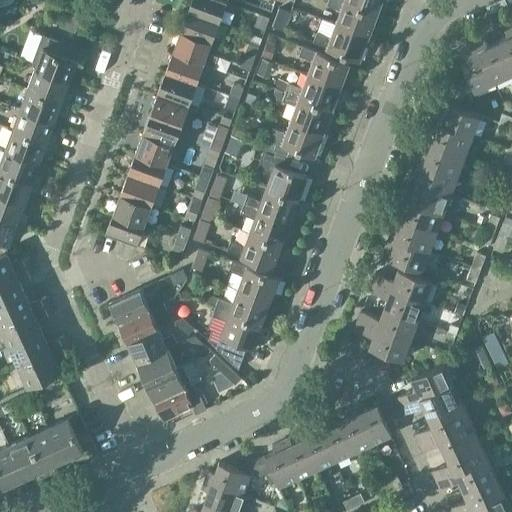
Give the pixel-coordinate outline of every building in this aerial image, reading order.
[(191,0),(188,11),(219,23),(227,2),(221,0),(191,0)] [(341,10),(336,24),(372,37),(376,28),(372,26),(377,13),(341,0),(328,0),(327,5),(341,10)] [(341,0),(377,13),(381,0),(383,0),(386,1),(386,0),(341,0)] [(279,9),(273,27),(285,31),(291,13),(279,9)] [(180,31),(212,43),(219,23),(188,11),(180,31)] [(255,26),(265,30),(270,17),(260,14),(255,26)] [(372,37),(336,24),(331,37),(317,32),(314,41),(360,59),(365,44),(369,46),(372,37)] [(508,36),(498,40),(511,70),(511,26),(505,29),(508,36)] [(180,31),(173,51),(204,63),(215,67),(219,57),(208,53),(212,43),(180,31)] [(93,39),(78,33),(76,40),(90,45),(93,39)] [(32,62),(35,68),(70,80),(74,69),(81,71),(89,51),(51,37),(47,48),(44,47),(41,54),(35,56),(32,62)] [(485,39),(476,43),(494,82),(511,73),(511,70),(498,40),(488,45),(485,39)] [(249,43),(244,55),(254,58),(259,46),(249,43)] [(494,82),(476,43),(468,47),(471,53),(460,58),(475,91),(494,82)] [(313,61),(308,74),(344,88),(348,79),(343,77),(349,63),(303,46),(299,55),(313,61)] [(173,51),(166,72),(197,83),(204,63),(173,51)] [(240,66),(250,70),(254,58),(244,55),(240,66)] [(35,68),(28,88),(70,104),(72,99),(69,94),(65,92),(70,80),(35,68)] [(166,72),(158,92),(189,104),(197,83),(166,72)] [(289,82),(286,91),(332,109),(337,95),(341,97),(344,88),(308,74),(303,88),(289,82)] [(230,95),(239,99),(244,87),(234,83),(230,95)] [(449,95),(463,101),(468,88),(453,83),(449,95)] [(21,109),(55,121),(59,109),(63,111),(69,108),(70,104),(28,88),(21,109)] [(297,106),(292,119),(328,133),(331,124),(327,122),(332,109),(286,91),(282,100),(297,106)] [(143,132),(174,144),(189,104),(158,92),(143,132)] [(225,107),(235,111),(239,99),(230,95),(225,107)] [(435,111),(432,120),(472,135),(480,115),(446,103),(442,114),(435,111)] [(13,129),(55,144),(57,140),(54,134),(50,133),(55,121),(21,109),(13,129)] [(499,123),(511,127),(511,116),(502,113),(499,123)] [(272,127),(265,148),(291,158),(295,147),(319,156),(328,133),(292,119),(287,133),(272,127)] [(435,132),(431,142),(465,154),(472,135),(432,120),(428,129),(435,132)] [(215,136),(224,139),(229,128),(219,124),(215,136)] [(6,149),(40,161),(44,150),(48,151),(54,149),(55,144),(13,129),(6,149)] [(143,132),(136,153),(167,164),(174,144),(143,132)] [(224,139),(215,136),(210,147),(220,151),(224,139)] [(421,150),(418,159),(458,174),(465,154),(431,142),(428,152),(421,150)] [(272,174),(267,187),(303,200),(311,177),(287,168),(291,158),(265,148),(257,168),(272,174)] [(0,165),(0,170),(41,185),(42,180),(39,175),(35,173),(40,161),(6,149),(0,165)] [(136,153),(128,173),(159,184),(167,164),(136,153)] [(421,170),(417,180),(451,193),(458,174),(418,159),(414,168),(421,170)] [(200,176),(209,180),(214,168),(204,164),(200,176)] [(0,193),(25,202),(29,190),(33,192),(39,189),(41,185),(0,170),(0,193)] [(128,173),(121,193),(152,205),(159,184),(128,173)] [(217,174),(210,192),(220,195),(221,196),(228,178),(217,174)] [(209,180),(200,176),(195,188),(205,192),(209,180)] [(500,189),(509,193),(511,184),(511,178),(505,176),(500,189)] [(407,188),(404,197),(444,212),(451,193),(417,180),(413,190),(407,188)] [(247,195),(244,204),(290,221),(295,208),(299,209),(303,200),(267,187),(262,201),(247,195)] [(509,193),(500,189),(495,203),(504,206),(509,193)] [(0,216),(26,225),(27,221),(25,215),(21,214),(25,202),(0,193),(0,216)] [(121,193),(113,213),(144,225),(152,205),(121,193)] [(209,196),(202,215),(211,218),(213,218),(219,200),(218,200),(209,196)] [(407,208),(403,218),(437,231),(444,212),(404,197),(400,206),(407,208)] [(255,219),(250,232),(286,246),(289,236),(285,235),(290,221),(244,204),(241,213),(255,219)] [(144,225),(113,213),(106,234),(137,246),(144,225)] [(486,227),(495,231),(500,217),(491,214),(486,227)] [(0,240),(10,244),(14,231),(18,232),(24,230),(26,225),(0,216),(0,240)] [(393,226),(389,235),(430,250),(437,231),(403,218),(399,229),(393,226)] [(200,219),(193,238),(204,242),(211,223),(210,222),(200,219)] [(499,235),(508,238),(511,226),(511,224),(504,222),(499,235)] [(177,237),(187,241),(191,229),(181,225),(177,237)] [(481,241),(490,244),(495,231),(486,227),(481,241)] [(286,246),(250,232),(245,246),(231,240),(227,250),(273,267),(278,253),(283,255),(286,246)] [(430,250),(389,235),(386,244),(393,247),(389,258),(422,270),(430,250)] [(508,238),(499,235),(493,248),(503,252),(508,238)] [(187,241),(177,237),(173,249),(183,252),(187,241)] [(0,252),(2,254),(6,252),(10,244),(0,240),(0,252)] [(209,252),(199,248),(192,267),(202,271),(209,252)] [(6,252),(2,254),(0,254),(0,279),(16,273),(6,252)] [(472,266),(481,269),(486,256),(477,252),(472,266)] [(17,262),(21,270),(33,265),(29,257),(17,262)] [(243,275),(238,289),(274,302),(283,279),(233,261),(229,270),(243,275)] [(33,265),(21,270),(25,278),(36,273),(33,265)] [(481,269),(472,266),(467,279),(476,282),(481,269)] [(376,272),(372,281),(425,301),(432,281),(398,268),(394,279),(376,272)] [(171,274),(176,284),(188,278),(183,269),(171,274)] [(0,279),(0,303),(25,292),(16,273),(0,279)] [(388,297),(384,307),(418,320),(425,301),(372,281),(369,290),(388,297)] [(110,302),(119,322),(150,309),(140,288),(110,302)] [(219,297),(216,306),(262,323),(267,310),(271,311),(274,302),(238,289),(233,302),(219,297)] [(0,303),(0,324),(1,327),(34,312),(25,292),(0,303)] [(35,301),(39,309),(51,304),(47,296),(35,301)] [(51,304),(39,309),(43,317),(54,312),(51,304)] [(262,323),(216,306),(212,315),(227,321),(217,348),(239,369),(248,345),(257,348),(261,338),(257,337),(262,323)] [(361,311),(358,320),(411,339),(418,320),(384,307),(380,318),(361,311)] [(119,322),(128,342),(159,328),(150,309),(119,322)] [(1,327),(10,346),(43,331),(34,312),(1,327)] [(175,321),(189,334),(194,328),(183,317),(175,321)] [(411,339),(358,320),(355,328),(374,336),(370,347),(403,359),(411,339)] [(128,342),(137,362),(168,348),(178,343),(173,333),(163,338),(159,328),(128,342)] [(19,366),(52,351),(57,349),(53,341),(48,343),(43,331),(10,346),(19,366)] [(484,337),(489,348),(499,343),(494,332),(484,337)] [(207,346),(195,335),(187,339),(202,352),(207,346)] [(53,341),(57,349),(69,343),(65,336),(53,341)] [(69,343),(57,349),(61,357),(72,351),(69,343)] [(137,362),(146,381),(177,367),(168,348),(137,362)] [(52,351),(19,366),(28,387),(61,371),(52,351)] [(210,360),(223,372),(228,366),(215,354),(210,360)] [(398,396),(402,405),(453,381),(444,362),(411,377),(416,388),(398,396)] [(146,381),(155,401),(192,384),(183,364),(177,367),(146,381)] [(228,366),(223,372),(236,384),(241,378),(228,366)] [(424,405),(429,415),(461,400),(453,381),(402,405),(406,414),(424,405)] [(192,384),(155,401),(165,421),(194,407),(196,413),(207,408),(195,383),(192,384)] [(12,401),(16,409),(27,404),(24,395),(12,401)] [(415,433),(419,442),(470,418),(461,400),(429,415),(433,425),(415,433)] [(16,409),(12,401),(1,406),(4,414),(16,409)] [(355,407),(372,444),(392,435),(377,404),(367,409),(364,403),(355,407)] [(349,417),(340,421),(354,452),(372,444),(355,407),(346,411),(349,417)] [(80,413),(48,427),(63,460),(75,455),(77,459),(82,461),(99,453),(80,413)] [(441,442),(446,452),(478,437),(470,418),(419,442),(423,451),(441,442)] [(327,420),(318,424),(335,461),(354,452),(340,421),(330,426),(327,420)] [(312,434),(303,438),(316,469),(335,461),(318,424),(309,428),(312,434)] [(48,427),(29,436),(47,477),(52,475),(54,469),(52,465),(63,460),(48,427)] [(29,436),(9,445),(24,478),(35,473),(37,477),(43,479),(47,477),(29,436)] [(290,437),(281,441),(298,478),(316,469),(303,438),(293,443),(290,437)] [(432,470),(436,479),(487,456),(478,437),(446,452),(450,462),(432,470)] [(298,478),(281,441),(272,445),(275,451),(264,456),(269,465),(279,487),(298,478)] [(24,478),(9,445),(0,449),(0,479),(3,485),(0,486),(0,498),(13,493),(15,487),(13,483),(24,478)] [(254,461),(258,470),(269,465),(264,456),(254,461)] [(458,479),(463,489),(495,474),(487,456),(436,479),(440,488),(458,479)] [(208,470),(205,479),(243,493),(251,473),(238,468),(219,461),(215,473),(208,470)] [(258,470),(254,461),(238,468),(251,473),(257,470),(258,470)] [(276,482),(269,465),(258,470),(257,470),(260,476),(265,474),(270,485),(276,482)] [(449,507),(451,511),(462,511),(504,493),(495,474),(463,489),(467,499),(449,507)] [(389,480),(393,489),(402,485),(397,476),(389,480)] [(208,491),(205,501),(235,511),(236,511),(243,493),(205,479),(202,488),(208,491)] [(380,484),(384,493),(393,489),(389,480),(380,484)] [(352,497),(356,506),(364,502),(360,493),(352,497)] [(511,511),(511,510),(504,493),(462,511),(511,511)] [(343,501),(347,510),(356,506),(352,497),(343,501)] [(277,504),(276,506),(287,510),(288,507),(283,498),(279,500),(277,504)] [(194,508),(192,511),(235,511),(205,501),(201,511),(194,508)]
